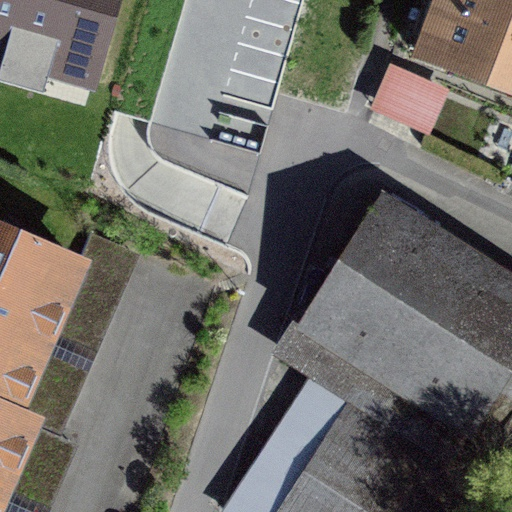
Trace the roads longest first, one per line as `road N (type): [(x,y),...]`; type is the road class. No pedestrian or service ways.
road 1 (residential): [(511,230),(331,143),(294,184),(282,241)]
road 2 (residential): [(282,241),(189,511)]
road 3 (residential): [(282,241),(183,200),(134,160),(133,118)]
